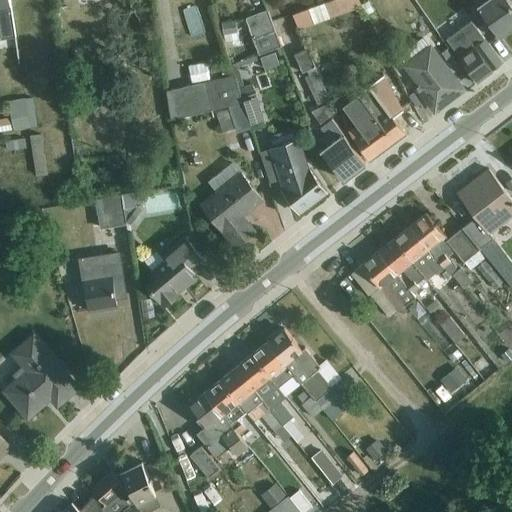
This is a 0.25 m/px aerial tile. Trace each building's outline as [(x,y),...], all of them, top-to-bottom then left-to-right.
[(10,0),(0,0),(0,30),(8,78),(22,76),(10,0)] [(332,0),(331,1),(293,14),(300,30),(362,7),(358,0),(332,0)] [(473,0),(499,37),(511,28),(511,7),(506,0),(473,0)] [(259,54),(281,45),(268,10),(246,18),(259,54)] [(239,40),(236,21),(222,23),(225,43),(239,40)] [(492,70),(501,64),(471,22),(448,40),(477,82),(492,71),(492,70)] [(448,100),(462,90),(422,39),(400,56),(405,64),(402,66),(416,84),(416,85),(419,89),(410,96),(417,107),(427,100),(431,105),(444,95),(448,100)] [(303,73),(307,72),(316,67),(308,49),(295,55),(303,73)] [(235,64),(232,65),(235,75),(244,102),(252,128),(265,123),(253,83),(243,86),(235,64)] [(312,112),(321,124),(335,113),(329,103),(331,102),(316,67),(307,72),(309,76),(305,78),(318,108),(312,112)] [(244,102),(235,75),(217,79),(214,68),(201,71),(204,82),(167,90),(171,119),(215,109),(244,102)] [(370,161),(405,135),(370,86),(343,106),(357,125),(348,131),(370,161)] [(32,97),(9,101),(11,117),(0,119),(0,130),(13,128),(14,131),(38,126),(32,97)] [(244,102),(215,109),(222,132),(236,128),(237,133),(252,129),(252,128),(244,102)] [(320,128),(326,135),(321,139),(327,146),(321,151),(344,181),(366,164),(332,119),(320,128)] [(41,134),(30,136),(36,177),(48,176),(41,134)] [(25,139),(5,142),(7,152),(27,149),(25,139)] [(300,213),(326,194),(324,191),(325,190),(309,169),(300,139),(269,149),(282,189),(300,213)] [(269,183),(278,180),(269,150),(260,153),(269,183)] [(201,203),(236,246),(255,231),(243,215),(262,200),(233,163),(208,181),(216,191),(201,203)] [(490,235),(511,217),(511,199),(489,170),(457,194),(476,218),(464,228),(488,259),(500,250),(493,240),(494,239),(490,235)] [(134,192),(123,194),(127,222),(130,224),(141,210),(138,208),(138,206),(136,206),(134,192)] [(127,222),(123,194),(96,199),(101,229),(127,224),(127,222)] [(486,258),(463,228),(448,240),(427,213),(411,227),(444,269),(451,277),(452,276),(463,290),(473,282),(461,268),(457,271),(455,269),(457,268),(453,262),(451,263),(447,259),(455,251),(470,271),(486,258)] [(0,244),(24,240),(20,216),(0,219),(0,244)] [(444,269),(411,227),(395,239),(428,281),(429,282),(444,269)] [(191,268),(203,258),(184,235),(161,256),(157,251),(145,261),(157,276),(146,285),(164,306),(179,293),(178,291),(197,275),(191,268)] [(413,294),(428,281),(395,239),(379,253),(413,294)] [(116,299),(128,298),(121,251),(80,257),(88,310),(117,305),(116,299)] [(413,294),(379,253),(362,266),(399,311),(416,298),(413,294)] [(495,290),(504,283),(486,261),(477,268),(495,290)] [(153,299),(142,300),(144,319),(156,317),(153,299)] [(444,310),(436,300),(426,308),(434,318),(444,310)] [(466,337),(450,317),(439,325),(456,345),(466,337)] [(302,350),(284,328),(270,340),(303,382),(308,388),(324,408),(326,411),(341,398),(318,370),(321,367),(305,347),(302,350)] [(3,388),(28,417),(51,397),(57,405),(78,387),(32,333),(9,353),(21,366),(12,374),(16,379),(3,388)] [(303,382),(270,340),(253,354),(286,396),(303,382)] [(286,396),(253,354),(236,367),(291,435),(297,443),(305,436),(293,422),(296,419),(293,417),(294,417),(280,401),(286,396)] [(283,441),(291,435),(236,367),(221,379),(247,412),(255,421),(261,416),(275,432),(275,431),(283,441)] [(466,381),(459,371),(443,384),(451,393),(466,381)] [(247,412),(221,379),(204,392),(239,435),(249,426),(242,417),(247,412)] [(444,406),(452,399),(440,385),(432,393),(444,406)] [(324,408),(308,388),(298,396),(304,402),(302,404),(313,416),(324,408)] [(239,435),(204,392),(188,406),(205,427),(197,433),(217,458),(231,447),(238,455),(249,447),(239,435)] [(0,457),(11,445),(0,434),(0,457)] [(270,452),(261,441),(252,448),(261,459),(270,452)] [(387,450),(380,442),(369,451),(376,460),(387,450)] [(221,468),(201,445),(191,455),(210,478),(221,468)] [(339,458),(357,479),(369,469),(351,448),(339,458)] [(312,457),(332,483),(342,475),(322,449),(312,457)] [(121,472),(141,511),(179,511),(168,485),(154,491),(142,461),(140,462),(136,461),(130,464),(129,468),(121,472)] [(238,467),(229,473),(238,487),(247,480),(238,467)] [(141,511),(121,472),(116,476),(112,471),(92,488),(106,506),(103,508),(104,511),(141,511)] [(286,495),(276,483),(261,495),(271,507),(286,495)] [(192,492),(198,509),(219,502),(213,485),(192,492)] [(104,511),(103,508),(106,506),(92,488),(72,502),(63,511),(104,511)] [(316,511),(318,511),(302,491),(293,498),(303,511),(316,511)] [(300,511),(288,496),(267,511),(300,511)]
